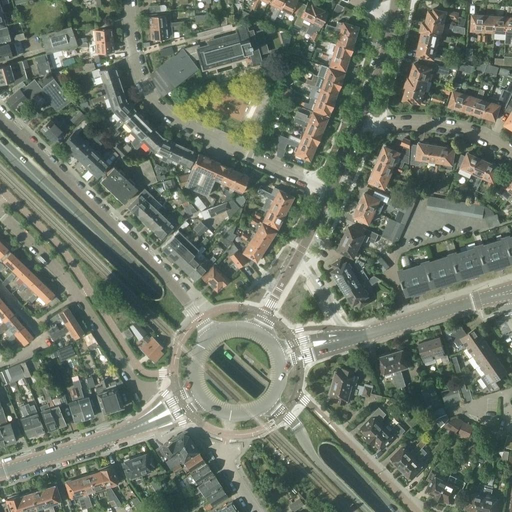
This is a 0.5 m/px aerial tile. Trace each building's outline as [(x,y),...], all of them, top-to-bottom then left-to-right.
[(255,0),(254,1),(251,8),(255,10),(259,0),(263,0),(268,2),(268,0),(255,0)] [(275,19),(277,16),(284,0),(270,0),(270,3),(276,6),(271,17),(275,19)] [(284,0),(277,16),(282,19),(285,12),(289,14),(290,13),(291,13),(292,11),(296,13),(298,10),(302,2),(297,0),(284,0)] [(301,24),(308,27),(318,8),(307,2),(306,4),(302,2),(298,10),(302,12),(301,15),(298,14),(295,20),(298,21),(295,26),(299,28),(301,24)] [(318,33),(321,26),(328,13),(318,8),(308,27),(313,29),(312,31),(313,32),(310,38),(316,41),(320,34),(318,33)] [(446,16),(457,18),(458,13),(446,11),(446,12),(434,9),(433,9),(434,10),(434,12),(429,11),(429,13),(428,13),(427,17),(428,18),(427,19),(444,22),(446,16)] [(171,22),(170,12),(152,14),(152,16),(150,16),(151,28),(173,26),(182,24),(184,24),(184,21),(171,22)] [(472,30),(484,31),(485,15),(479,15),(478,14),(475,14),(475,15),(473,15),(472,30)] [(490,16),(485,15),(484,31),(495,32),(496,16),(495,16),(494,15),(491,15),(490,16)] [(494,39),(505,39),(506,39),(507,17),(502,17),(501,15),(498,15),(497,16),(496,16),(495,32),(494,39)] [(202,21),(204,29),(220,27),(218,18),(202,21)] [(441,35),(441,34),(444,22),(427,19),(426,23),(423,22),(421,31),(423,31),(441,35)] [(336,27),(326,24),(325,28),(329,30),(354,38),(356,33),(357,33),(358,28),(357,28),(358,27),(349,24),(349,23),(346,22),(344,23),(343,22),(343,23),(338,21),(336,27)] [(152,40),(167,38),(172,37),(171,30),(182,28),(182,24),(173,26),(151,28),(152,40)] [(75,39),(71,26),(41,34),(46,54),(77,45),(77,44),(75,39)] [(230,59),(230,62),(245,58),(243,53),(250,51),(253,64),(261,62),(259,54),(268,51),(262,30),(253,33),(252,30),(248,31),(246,26),(236,29),(237,33),(226,36),(227,40),(228,45),(226,46),(230,59)] [(10,39),(7,27),(0,29),(0,42),(2,42),(8,40),(10,39)] [(95,42),(112,40),(111,28),(94,30),(95,42)] [(354,38),(329,30),(328,35),(333,36),(334,35),(338,37),(336,44),(351,49),(351,48),(353,47),(354,44),(353,43),(354,38)] [(420,43),(437,46),(439,39),(444,40),(450,41),(451,37),(446,36),(441,34),(441,35),(423,31),(422,36),(421,37),(420,40),(421,41),(420,43)] [(16,41),(20,40),(25,39),(23,33),(14,36),(16,41)] [(203,70),(230,62),(230,59),(226,46),(228,45),(227,40),(226,36),(207,41),(208,45),(200,47),(199,47),(200,49),(197,50),(198,53),(203,70)] [(112,40),(95,42),(96,54),(113,52),(112,40)] [(0,60),(18,55),(14,42),(11,43),(9,44),(3,45),(0,46),(0,60)] [(446,61),(447,56),(435,54),(437,46),(420,43),(420,44),(419,45),(418,48),(419,49),(417,55),(446,61)] [(336,44),(334,51),(329,49),(330,48),(324,47),(323,52),(348,59),(349,54),(351,54),(351,51),(351,50),(351,49),(336,44)] [(164,72),(174,84),(196,67),(188,56),(198,53),(197,50),(200,49),(199,47),(200,47),(199,45),(184,49),(182,50),(177,54),(181,59),(164,72)] [(173,48),(166,50),(168,56),(175,54),(173,48)] [(332,59),(329,66),(344,70),(345,69),(346,68),(347,66),(346,64),(348,59),(323,52),(321,56),(327,58),(327,57),(332,59)] [(39,76),(48,74),(50,73),(51,73),(46,54),(34,57),(39,76)] [(161,94),(174,84),(164,72),(181,59),(177,54),(151,75),(161,94)] [(17,84),(22,81),(27,79),(22,61),(0,66),(0,83),(6,82),(6,83),(14,80),(15,85),(17,84)] [(448,61),(446,67),(450,68),(457,70),(459,64),(448,61)] [(84,71),(94,68),(93,63),(85,63),(73,67),(75,72),(83,70),(84,71)] [(428,80),(431,68),(415,63),(413,68),(412,69),(411,72),(412,74),(411,75),(428,80)] [(485,72),(486,68),(487,64),(479,63),(477,69),(485,72)] [(487,64),(486,68),(499,72),(501,67),(487,63),(487,64)] [(100,70),(99,69),(92,71),(94,77),(100,75),(103,82),(118,77),(118,76),(118,75),(117,71),(116,71),(114,65),(100,70)] [(329,68),(321,65),(317,75),(319,76),(340,83),(340,82),(341,82),(342,79),(342,78),(344,73),(329,67),(329,68)] [(448,75),(450,68),(446,67),(437,65),(435,72),(448,75)] [(68,96),(50,73),(48,74),(37,83),(41,88),(58,110),(71,101),(68,96)] [(428,80),(411,75),(410,78),(408,78),(406,86),(408,87),(424,92),(428,80)] [(311,85),(336,94),(338,89),(339,89),(340,86),(339,85),(340,83),(319,76),(317,83),(312,81),(311,85)] [(118,77),(103,82),(107,94),(122,89),(120,83),(121,82),(120,79),(118,79),(118,77)] [(34,79),(26,86),(22,81),(17,84),(15,85),(15,86),(12,89),(13,90),(12,92),(13,93),(7,98),(15,109),(41,88),(37,83),(34,79)] [(489,119),(490,118),(496,120),(502,102),(508,104),(511,94),(511,79),(511,80),(507,90),(503,88),(499,100),(490,97),(489,101),(484,116),(485,117),(486,118),(489,119)] [(461,109),(466,94),(459,92),(462,84),(456,82),(449,106),(455,107),(455,109),(458,110),(460,109),(461,109)] [(283,98),(284,94),(285,87),(287,88),(288,86),(281,84),(279,96),(283,98)] [(311,85),(310,85),(309,84),(308,86),(311,88),(308,97),(310,97),(332,105),(332,104),(334,103),(335,100),(334,99),(336,94),(311,85)] [(450,95),(452,87),(445,85),(442,92),(450,95)] [(413,100),(420,103),(424,92),(408,87),(406,92),(405,93),(404,96),(404,97),(404,100),(405,100),(406,101),(409,102),(410,102),(412,102),(413,100)] [(107,94),(102,95),(98,96),(96,97),(93,98),(94,103),(104,100),(104,99),(108,98),(111,107),(106,109),(107,111),(112,109),(112,110),(126,101),(126,100),(122,89),(107,94)] [(485,90),(480,89),(477,98),(473,113),(478,114),(478,116),(482,117),(483,116),(484,116),(489,101),(482,99),(485,90)] [(473,96),(466,94),(461,109),(462,110),(463,111),(466,112),(467,111),(473,113),(477,98),(473,96)] [(432,95),(430,100),(443,103),(444,99),(432,95)] [(310,97),(308,103),(305,102),(303,106),(313,110),(328,115),(330,110),(331,110),(332,107),(332,106),(332,105),(310,97)] [(116,130),(121,125),(124,122),(135,111),(135,110),(126,101),(112,110),(112,111),(120,119),(113,126),(116,130)] [(76,125),(83,118),(85,116),(79,111),(71,120),(76,125)] [(139,115),(135,111),(124,122),(132,131),(144,119),(143,118),(143,117),(141,114),(139,115)] [(327,118),(313,112),(310,118),(307,117),(307,115),(297,111),(294,117),(295,117),(323,128),(325,124),(326,123),(327,120),(327,119),(327,118)] [(306,128),(304,133),(318,139),(319,138),(320,137),(321,135),(321,133),(323,128),(295,117),(293,121),(301,124),(300,126),(306,128)] [(63,131),(51,121),(50,119),(40,129),(53,141),(63,131)] [(85,119),(76,128),(80,131),(88,122),(85,119)] [(132,131),(130,133),(135,138),(131,142),(131,144),(134,146),(152,128),(149,124),(149,122),(146,120),(145,120),(144,119),(132,131)] [(152,150),(153,151),(162,137),(152,128),(134,146),(137,149),(144,142),(152,150)] [(116,145),(118,143),(113,139),(119,133),(116,130),(108,137),(116,145)] [(83,139),(74,131),(62,143),(66,146),(65,147),(70,152),(83,139)] [(94,145),(99,141),(104,135),(100,131),(88,144),(83,139),(70,152),(76,157),(77,156),(80,160),(92,147),(92,148),(94,145)] [(301,140),(297,138),(290,135),(288,138),(289,139),(299,143),(300,143),(314,149),(316,144),(317,144),(318,141),(318,140),(318,139),(304,133),(301,140)] [(277,146),(277,147),(276,156),(282,158),(285,150),(284,150),(289,139),(288,138),(278,134),(277,146)] [(162,137),(153,151),(163,155),(162,159),(166,161),(167,157),(174,143),(163,138),(162,137)] [(411,141),(404,138),(401,144),(410,148),(411,141)] [(118,144),(118,143),(116,145),(114,148),(123,157),(127,153),(123,148),(119,143),(118,144)] [(174,143),(167,157),(178,162),(185,148),(184,147),(183,145),(180,144),(179,145),(174,143)] [(300,143),(299,143),(295,154),(296,154),(297,156),(300,157),(301,156),(309,160),(310,158),(311,158),(312,155),(312,154),(314,149),(300,143)] [(429,160),(431,145),(430,144),(429,143),(426,143),(425,144),(419,143),(419,146),(412,145),(411,164),(419,165),(421,163),(422,159),(429,160)] [(429,160),(441,162),(443,146),(438,146),(437,144),(434,144),(433,145),(431,145),(429,160)] [(380,157),(380,158),(395,164),(398,158),(400,159),(403,153),(389,148),(390,146),(385,145),(382,152),(381,152),(379,157),(380,157)] [(445,147),(443,146),(441,162),(440,166),(440,168),(452,170),(455,148),(450,148),(449,146),(446,146),(445,147)] [(82,164),(88,169),(100,156),(92,148),(92,147),(80,160),(83,163),(82,164)] [(185,148),(178,162),(190,167),(196,153),(191,150),(191,149),(188,147),(186,148),(185,148)] [(466,156),(461,154),(458,165),(461,167),(458,173),(470,178),(472,172),(479,158),(478,157),(477,156),(475,154),(473,155),(468,153),(466,156)] [(181,187),(186,186),(207,195),(214,179),(219,181),(226,166),(198,154),(191,170),(190,173),(189,173),(183,175),(178,176),(181,187)] [(100,156),(88,169),(93,174),(94,173),(98,177),(109,164),(108,163),(100,156)] [(375,169),(375,170),(390,176),(395,164),(380,158),(377,164),(376,163),(374,168),(375,169)] [(480,158),(479,158),(472,172),(479,175),(483,177),(490,163),(485,160),(484,159),(482,158),(480,158)] [(149,159),(139,162),(141,169),(151,165),(149,159)] [(486,189),(490,192),(501,168),(496,165),(495,164),(493,163),(491,163),(490,163),(483,177),(489,180),(486,189)] [(155,175),(155,176),(159,174),(160,174),(163,167),(156,164),(154,168),(157,175),(155,175)] [(153,170),(151,165),(141,169),(143,175),(153,170)] [(130,196),(137,188),(113,166),(106,174),(105,174),(104,176),(100,180),(101,181),(123,202),(124,203),(128,198),(128,199),(130,197),(130,196)] [(238,171),(226,166),(219,181),(227,185),(231,186),(238,171)] [(143,175),(145,180),(155,176),(153,170),(143,175)] [(385,188),(390,176),(375,170),(374,171),(373,170),(371,175),(372,176),(370,182),(385,188)] [(238,171),(231,186),(233,188),(233,190),(242,194),(244,189),(248,191),(251,186),(248,185),(250,179),(248,178),(249,176),(238,171)] [(157,181),(157,182),(166,179),(164,174),(161,176),(160,174),(159,174),(155,176),(157,181)] [(502,187),(511,194),(511,195),(511,194),(511,175),(510,177),(506,174),(501,182),(504,185),(502,187)] [(147,185),(157,181),(155,176),(155,175),(155,176),(145,180),(147,185)] [(479,175),(474,187),(478,189),(483,177),(479,175)] [(173,178),(168,180),(168,181),(170,190),(176,188),(173,178)] [(419,193),(421,188),(411,183),(409,189),(419,193)] [(447,192),(447,189),(448,184),(437,183),(436,190),(447,192)] [(271,194),(257,187),(255,191),(267,197),(288,207),(290,202),(291,202),(293,200),(292,198),(293,197),(284,192),(284,191),(282,190),(280,190),(274,187),(271,194)] [(136,215),(153,197),(144,189),(127,207),(132,210),(132,212),(134,214),(135,214),(136,215)] [(179,189),(173,192),(175,197),(182,195),(179,189)] [(419,193),(409,189),(406,194),(417,198),(419,193)] [(455,190),(452,196),(458,200),(461,193),(455,190)] [(226,195),(224,201),(226,202),(228,201),(232,199),(230,198),(232,194),(228,192),(227,196),(226,195)] [(375,211),(380,213),(385,202),(365,193),(363,198),(361,197),(359,202),(360,203),(360,204),(375,211)] [(402,203),(404,199),(404,198),(393,193),(391,198),(402,203)] [(404,198),(404,199),(414,203),(417,198),(406,194),(404,198)] [(242,195),(232,199),(237,205),(239,207),(244,202),(245,199),(242,195)] [(427,209),(433,210),(435,197),(429,196),(427,209)] [(157,210),(162,205),(153,197),(136,215),(137,216),(137,217),(140,220),(141,219),(145,223),(157,210)] [(267,197),(262,208),(268,210),(282,218),(283,216),(285,216),(286,213),(285,212),(288,207),(267,197)] [(441,199),(435,197),(433,210),(439,211),(441,199)] [(399,209),(400,209),(402,204),(402,203),(391,198),(389,198),(387,203),(399,209)] [(239,207),(237,205),(232,199),(228,201),(231,209),(226,211),(229,218),(239,207)] [(414,203),(404,199),(402,203),(402,204),(412,208),(414,203)] [(439,211),(446,212),(448,200),(441,199),(439,211)] [(446,212),(452,213),(454,201),(448,200),(446,212)] [(226,211),(231,209),(228,201),(226,202),(213,207),(216,215),(226,211)] [(460,202),(454,201),(452,213),(458,214),(460,202)] [(458,214),(464,215),(466,203),(460,202),(458,214)] [(473,204),(466,203),(464,215),(470,216),(473,204)] [(375,211),(360,204),(359,205),(358,205),(356,210),(357,210),(354,217),(369,223),(375,211)] [(412,208),(402,204),(400,209),(410,214),(412,208)] [(470,216),(477,217),(479,205),(473,204),(470,216)] [(485,206),(479,205),(477,217),(483,218),(485,206)] [(483,218),(486,219),(485,218),(495,215),(493,211),(485,206),(483,218)] [(400,209),(399,209),(397,215),(407,219),(410,214),(400,209)] [(154,231),(166,218),(157,210),(145,223),(149,227),(149,228),(151,230),(153,230),(154,231)] [(282,218),(268,210),(263,221),(277,228),(280,223),(281,223),(282,220),(282,219),(282,218)] [(488,227),(501,223),(498,214),(495,215),(485,218),(486,219),(488,227)] [(395,220),(405,225),(407,219),(397,215),(395,220)] [(166,218),(154,231),(155,232),(155,234),(157,236),(158,236),(162,240),(175,227),(166,218)] [(405,225),(395,220),(391,218),(383,236),(397,243),(405,225)] [(193,229),(200,235),(208,228),(200,221),(197,224),(197,225),(193,229)] [(275,231),(262,223),(256,233),(269,241),(270,240),(271,240),(273,238),(272,236),(275,231)] [(236,224),(223,237),(231,242),(236,234),(233,233),(236,224)] [(344,237),(344,239),(359,246),(362,240),(367,242),(368,241),(374,244),(379,234),(366,228),(364,234),(349,227),(347,232),(345,233),(344,236),(344,237)] [(168,254),(185,237),(178,230),(175,233),(161,247),(168,254)] [(268,243),(269,241),(256,233),(249,242),(263,251),(266,246),(267,246),(269,244),(268,243)] [(503,239),(484,245),(483,244),(480,245),(487,269),(496,266),(496,268),(506,265),(506,263),(511,261),(511,255),(506,236),(503,237),(503,239)] [(175,260),(192,243),(185,237),(168,254),(175,260)] [(220,241),(227,247),(232,242),(231,242),(223,237),(220,241)] [(365,262),(367,258),(360,255),(361,254),(356,252),(359,246),(344,239),(343,239),(342,239),(340,244),(341,244),(338,250),(356,258),(357,258),(365,262)] [(249,242),(243,252),(256,261),(257,260),(259,259),(260,257),(260,256),(263,251),(249,242)] [(175,260),(182,267),(202,246),(200,244),(196,247),(192,243),(175,260)] [(479,272),(487,269),(480,245),(476,246),(477,248),(468,250),(462,252),(457,253),(457,252),(453,253),(460,277),(469,275),(469,276),(470,276),(479,273),(479,272)] [(201,253),(205,249),(202,246),(182,267),(188,273),(205,256),(201,253)] [(239,268),(246,262),(237,250),(229,256),(239,268)] [(11,253),(3,260),(14,271),(21,263),(11,253)] [(426,261),(434,286),(442,283),(443,285),(453,282),(452,280),(460,277),(453,253),(449,254),(450,256),(430,262),(430,260),(426,261)] [(216,259),(213,256),(209,260),(205,256),(188,273),(195,280),(216,259)] [(389,267),(383,259),(380,256),(375,262),(384,272),(389,267)] [(345,292),(346,293),(361,284),(368,280),(362,271),(364,270),(363,268),(362,266),(365,262),(357,258),(356,258),(353,263),(355,265),(351,268),(347,261),(345,263),(342,258),(333,263),(336,268),(332,271),(333,272),(333,274),(334,277),(336,277),(342,287),(342,289),(344,292),(345,292)] [(426,288),(434,286),(426,261),(423,262),(423,264),(404,270),(403,268),(399,269),(406,294),(415,291),(416,293),(426,290),(426,288)] [(21,263),(14,271),(25,281),(32,273),(21,263)] [(229,280),(213,265),(201,277),(207,282),(208,282),(214,288),(215,290),(217,291),(219,290),(220,288),(222,286),(223,286),(224,285),(226,285),(228,283),(228,282),(229,280)] [(32,273),(25,281),(29,285),(36,292),(43,284),(32,273)] [(368,295),(364,290),(381,279),(375,276),(368,280),(361,284),(346,293),(349,298),(349,300),(351,303),(352,303),(353,305),(357,302),(360,307),(369,302),(366,297),(368,295)] [(22,284),(17,288),(21,292),(26,287),(22,284)] [(43,284),(36,292),(47,302),(54,295),(43,284)] [(393,299),(382,303),(384,308),(387,307),(392,305),(395,304),(393,299)] [(3,303),(0,305),(0,315),(5,321),(13,314),(3,303)] [(62,318),(66,326),(67,326),(75,320),(67,307),(50,319),(52,323),(58,319),(58,320),(62,318)] [(5,321),(0,325),(0,332),(1,333),(9,326),(14,333),(22,326),(13,314),(5,321)] [(75,320),(67,326),(66,326),(50,336),(54,341),(69,330),(75,339),(84,333),(75,320)] [(149,339),(144,335),(147,332),(136,322),(130,326),(139,340),(142,337),(147,342),(141,348),(151,358),(155,361),(162,353),(159,350),(162,347),(152,337),(149,339)] [(56,325),(47,331),(51,336),(59,330),(56,325)] [(22,326),(14,333),(24,345),(32,338),(22,326)] [(467,348),(483,336),(476,327),(467,334),(464,329),(451,333),(452,338),(458,346),(464,342),(467,348)] [(123,331),(127,338),(133,335),(128,328),(123,331)] [(90,333),(82,337),(88,350),(99,346),(90,333)] [(483,336),(467,348),(474,356),(489,345),(483,336)] [(435,358),(441,357),(443,363),(450,361),(447,354),(446,354),(441,337),(430,340),(435,358)] [(435,358),(430,340),(419,344),(426,365),(437,362),(435,358)] [(474,356),(480,365),(495,354),(489,345),(474,356)] [(63,348),(56,350),(58,355),(61,361),(68,358),(63,348)] [(6,349),(2,353),(6,359),(11,355),(6,349)] [(404,350),(392,354),(402,386),(406,385),(401,369),(409,366),(404,350)] [(397,388),(402,386),(392,354),(379,357),(385,374),(392,372),(397,388)] [(486,374),(502,363),(495,354),(480,365),(486,374)] [(36,357),(30,360),(36,373),(42,370),(37,359),(36,357)] [(30,359),(20,363),(25,377),(36,373),(30,360),(30,359)] [(20,363),(9,368),(14,381),(15,381),(25,377),(20,363)] [(508,372),(502,363),(486,374),(492,383),(489,385),(493,391),(505,382),(501,377),(508,372)] [(337,370),(334,383),(366,392),(365,396),(367,396),(370,397),(372,393),(371,393),(373,386),(365,384),(364,387),(359,385),(361,377),(353,374),(354,370),(346,368),(345,372),(337,370)] [(4,369),(0,371),(0,374),(4,385),(10,382),(4,369)] [(90,388),(95,386),(92,376),(86,378),(90,388)] [(104,385),(112,410),(122,407),(115,385),(110,386),(108,378),(101,380),(103,385),(104,385)] [(74,388),(84,419),(94,416),(88,398),(84,399),(81,387),(79,380),(72,382),(73,382),(72,383),(74,388)] [(75,422),(84,419),(74,388),(72,383),(69,383),(73,397),(72,398),(73,402),(69,403),(75,422)] [(334,383),(330,396),(338,398),(337,402),(345,404),(346,400),(348,401),(350,392),(357,394),(362,396),(362,395),(365,396),(366,392),(334,383)] [(424,398),(435,394),(432,387),(433,387),(432,384),(421,388),(424,398)] [(103,413),(112,410),(104,385),(103,385),(95,388),(103,413)] [(462,387),(464,395),(466,401),(473,399),(470,389),(467,390),(466,386),(462,387)] [(454,396),(457,404),(462,402),(457,387),(447,390),(450,398),(454,396)] [(450,398),(447,390),(441,392),(446,407),(457,404),(454,396),(450,398)] [(367,396),(365,404),(370,410),(376,404),(383,398),(383,397),(382,396),(372,393),(370,397),(367,396)] [(59,397),(58,398),(61,406),(68,404),(65,394),(59,396),(59,397)] [(50,396),(45,397),(48,403),(58,428),(66,425),(66,424),(59,407),(58,405),(54,406),(52,400),(50,396)] [(0,423),(6,444),(8,444),(8,445),(13,443),(13,442),(16,441),(11,423),(7,424),(3,409),(2,406),(0,401),(0,423)] [(29,403),(24,405),(35,431),(36,434),(45,431),(35,408),(31,410),(29,403)] [(48,403),(40,406),(41,410),(40,410),(49,431),(58,428),(48,403)] [(375,417),(362,429),(366,433),(365,434),(370,440),(384,427),(382,425),(384,424),(381,421),(384,418),(383,417),(386,414),(376,404),(370,410),(369,411),(375,417)] [(35,431),(24,405),(20,406),(24,417),(21,419),(28,437),(36,434),(35,431)] [(442,427),(445,423),(449,419),(447,415),(447,414),(439,417),(435,411),(430,416),(442,427)] [(461,426),(460,426),(463,422),(457,417),(447,422),(446,422),(444,425),(451,430),(449,432),(451,433),(450,435),(453,437),(454,435),(455,435),(461,426)] [(461,426),(462,427),(458,434),(469,439),(474,426),(464,422),(463,422),(460,426),(461,426)] [(384,427),(370,440),(376,446),(378,445),(382,448),(397,433),(400,436),(406,430),(399,424),(395,428),(390,423),(385,428),(384,427)] [(491,447),(491,448),(491,447),(491,448),(494,449),(495,449),(500,433),(491,430),(491,431),(492,431),(488,441),(489,442),(490,442),(490,443),(491,444),(491,445),(491,446),(491,447)] [(191,441),(192,440),(188,434),(183,433),(178,437),(178,436),(177,437),(173,439),(172,440),(173,440),(156,451),(163,461),(177,452),(178,451),(176,449),(185,443),(185,444),(191,441)] [(192,440),(191,441),(185,444),(185,443),(176,449),(178,451),(177,452),(183,461),(199,451),(198,449),(192,440)] [(392,460),(401,469),(426,443),(424,440),(419,446),(418,446),(413,450),(414,451),(410,454),(404,448),(392,460)] [(480,450),(482,445),(476,443),(473,452),(479,454),(480,450)] [(422,448),(401,469),(411,478),(423,466),(418,461),(420,459),(421,459),(424,455),(422,453),(425,451),(422,448)] [(479,454),(477,460),(483,462),(486,452),(480,450),(479,454)] [(134,458),(139,474),(155,468),(151,458),(149,458),(147,453),(134,458)] [(199,453),(184,463),(190,472),(205,462),(199,453)] [(139,474),(134,458),(121,463),(127,478),(139,474)] [(171,468),(176,465),(171,458),(165,462),(171,470),(172,469),(171,468)] [(171,468),(172,469),(175,474),(183,468),(179,463),(176,465),(171,468)] [(190,487),(191,487),(212,473),(206,464),(185,477),(184,475),(179,479),(186,489),(190,487)] [(100,472),(104,487),(105,486),(110,501),(113,500),(116,505),(118,507),(122,506),(109,485),(117,483),(112,466),(99,470),(100,472)] [(447,482),(439,478),(436,477),(439,472),(433,469),(432,471),(428,480),(433,482),(428,491),(433,494),(432,496),(438,499),(447,482)] [(104,487),(100,472),(89,475),(93,490),(104,487)] [(456,481),(449,477),(447,482),(438,499),(446,503),(447,501),(451,503),(459,488),(458,487),(463,478),(463,477),(464,475),(460,473),(459,476),(458,475),(456,481)] [(78,479),(82,494),(93,490),(89,475),(78,479)] [(206,497),(221,487),(214,476),(192,489),(195,494),(201,491),(205,497),(206,497)] [(82,494),(78,479),(65,483),(70,498),(82,494)] [(156,479),(150,483),(157,493),(163,489),(156,479)] [(467,501),(465,509),(469,510),(471,510),(470,511),(476,511),(477,511),(478,511),(482,511),(488,485),(483,484),(482,488),(481,489),(480,495),(471,493),(469,502),(467,501)] [(488,485),(482,511),(495,511),(496,508),(498,508),(499,502),(498,502),(498,499),(491,497),(493,489),(494,487),(488,485)] [(43,490),(49,511),(54,511),(53,506),(60,504),(55,487),(43,490)] [(228,497),(221,487),(206,497),(209,503),(204,506),(207,510),(221,502),(228,497)] [(31,494),(37,511),(43,509),(44,511),(49,511),(43,490),(31,494)] [(20,498),(24,511),(32,511),(37,511),(31,494),(20,498)] [(24,511),(20,498),(19,496),(7,500),(11,511),(24,511)] [(132,511),(144,511),(147,511),(142,503),(137,496),(136,497),(131,500),(137,509),(132,511)] [(289,505),(294,511),(305,505),(302,501),(306,499),(303,496),(300,498),(289,505)] [(83,497),(79,498),(82,509),(92,506),(91,501),(85,502),(83,497)] [(147,500),(142,503),(147,511),(155,511),(159,510),(151,497),(147,500)] [(231,511),(236,509),(232,502),(216,511),(231,511)]
